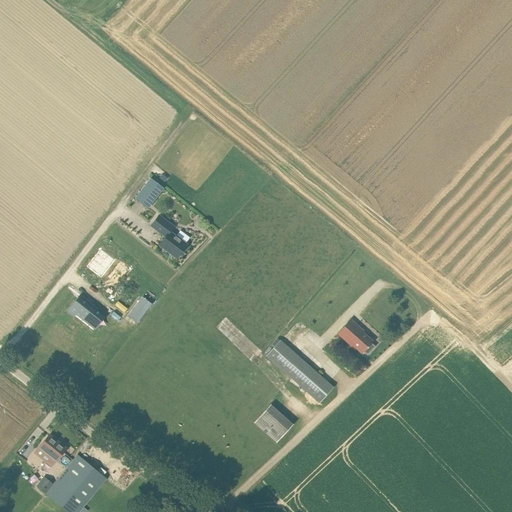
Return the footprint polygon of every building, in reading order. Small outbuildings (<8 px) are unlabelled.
[(330,223),(349,201),(292,151),(273,173),(330,223)] [(149,178),(133,198),(147,209),(163,188),(149,178)] [(237,255),(278,209),(254,188),(214,234),(237,255)] [(150,227),(165,238),(159,245),(176,259),(187,244),(170,231),(173,226),(159,215),(150,227)] [(279,216),(237,263),(258,281),(287,249),(295,255),(297,252),(303,257),(281,282),(288,288),(311,262),(306,258),(325,236),(311,224),(301,236),(279,216)] [(101,249),(87,267),(101,277),(115,259),(101,249)] [(77,314),(91,324),(99,313),(93,308),(94,306),(87,300),(86,302),(80,298),(70,311),(76,316),(77,314)] [(351,345),(352,344),(362,353),(363,352),(367,355),(375,346),(371,343),(373,341),(362,332),(363,331),(349,319),(337,333),(351,345)] [(307,364),(292,380),(319,404),(333,387),(317,373),(307,364)] [(254,423),(276,443),(293,424),(270,404),(254,423)] [(55,461),(65,448),(49,434),(34,453),(42,460),(47,454),(55,461)] [(44,476),(36,486),(46,495),(67,511),(77,511),(82,506),(86,502),(100,485),(105,479),(106,479),(76,455),(57,478),(53,484),(44,476)]
